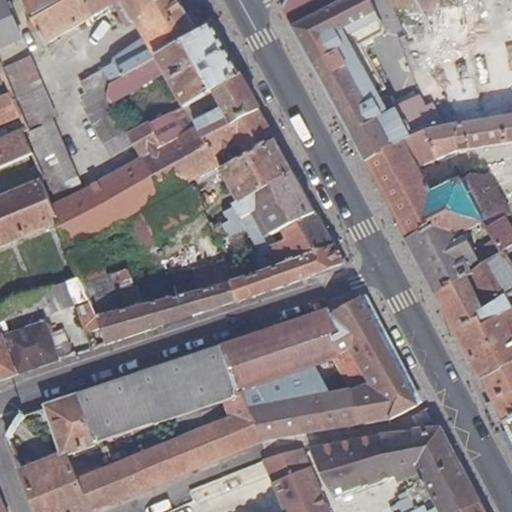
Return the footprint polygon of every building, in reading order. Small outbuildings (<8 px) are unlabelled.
[(0,0),(0,46),(21,38),(5,0),(0,0)] [(25,0),(34,21),(72,0),(25,0)] [(121,0),(137,26),(178,1),(177,0),(72,0),(34,21),(46,43),(121,0)] [(348,137),(366,170),(439,131),(435,116),(427,118),(416,98),(394,101),(394,105),(390,106),(385,100),(374,107),(366,93),(377,87),(355,44),(382,30),(368,0),(353,0),(316,20),(304,0),(287,0),(282,14),(301,49),(348,137)] [(353,0),(304,0),(316,20),(353,0)] [(459,8),(456,0),(384,0),(390,12),(435,3),(441,32),(449,31),(462,29),(459,8)] [(144,38),(185,12),(182,6),(178,1),(137,26),(141,32),(144,38)] [(198,33),(185,12),(144,38),(113,61),(112,65),(103,70),(110,83),(134,70),(154,58),(198,33)] [(198,33),(154,58),(182,106),(184,105),(208,92),(240,74),(227,51),(212,24),(198,33)] [(409,31),(411,46),(439,42),(437,27),(409,31)] [(455,63),(468,60),(462,29),(449,31),(455,63)] [(511,72),(511,53),(469,62),(472,80),(511,72)] [(5,66),(32,127),(56,116),(30,55),(5,66)] [(425,89),(463,82),(472,80),(469,62),(468,60),(455,63),(416,70),(425,89)] [(80,97),(86,108),(106,96),(110,83),(103,70),(81,82),(86,93),(80,97)] [(107,97),(139,79),(134,70),(110,83),(106,96),(107,97)] [(480,124),(511,118),(511,72),(472,80),(480,124)] [(251,95),(240,74),(208,92),(218,109),(194,122),(184,105),(182,106),(167,114),(179,135),(196,126),(206,140),(260,110),(251,95)] [(449,101),(454,128),(480,124),(472,80),(463,82),(466,97),(449,101)] [(0,94),(0,129),(1,131),(24,122),(11,90),(0,94)] [(106,96),(86,108),(84,109),(104,143),(126,130),(123,125),(107,97),(106,96)] [(206,140),(215,157),(226,151),(229,156),(228,167),(276,140),(269,128),(260,110),(206,140)] [(167,114),(135,133),(129,135),(142,158),(165,196),(220,165),(215,157),(206,140),(196,126),(179,135),(167,114)] [(511,118),(480,124),(454,128),(439,131),(366,170),(380,195),(385,206),(425,185),(418,173),(453,155),(511,144),(511,118)] [(53,122),(29,132),(60,205),(85,191),(53,122)] [(129,135),(135,133),(128,122),(123,125),(126,130),(129,135)] [(0,166),(31,152),(22,129),(0,139),(0,166)] [(228,167),(221,171),(239,204),(294,173),(287,160),(276,140),(228,167)] [(85,191),(60,205),(53,209),(59,224),(69,250),(165,196),(142,158),(85,191)] [(237,213),(242,210),(254,232),(261,229),(262,231),(271,226),(276,234),(316,212),(306,194),(294,173),(239,204),(233,207),(237,213)] [(456,227),(467,248),(488,236),(500,256),(511,248),(511,234),(504,220),(509,217),(488,177),(470,178),(462,183),(460,180),(438,192),(436,187),(428,191),(425,185),(385,206),(410,252),(456,227)] [(0,249),(59,224),(53,209),(40,178),(0,195),(0,249)] [(207,206),(195,185),(141,216),(154,237),(203,209),(207,206)] [(326,231),(316,212),(276,234),(267,239),(260,243),(224,265),(222,259),(190,270),(196,290),(230,281),(334,246),(326,231)] [(142,250),(156,242),(154,237),(141,216),(127,224),(142,250)] [(233,253),(222,223),(211,229),(224,258),(233,253)] [(415,262),(422,275),(461,252),(467,248),(456,227),(410,252),(415,262)] [(261,229),(254,232),(260,243),(267,239),(262,231),(261,229)] [(103,277),(91,244),(71,255),(80,278),(83,285),(103,277)] [(334,246),(230,281),(237,301),(238,303),(281,289),(311,278),(312,276),(344,265),(340,256),(334,246)] [(435,299),(466,281),(484,268),(475,252),(465,258),(461,252),(422,275),(427,285),(435,299)] [(490,279),(507,269),(500,256),(484,268),(490,279)] [(490,279),(484,268),(466,281),(485,314),(504,302),(511,296),(511,265),(507,269),(490,279)] [(204,312),(237,301),(230,281),(196,290),(116,312),(103,277),(83,285),(80,278),(65,282),(74,303),(85,332),(99,327),(106,345),(204,312)] [(485,314),(466,281),(435,299),(445,318),(466,357),(479,381),(511,364),(511,315),(504,302),(485,314)] [(40,291),(49,312),(74,303),(65,282),(40,291)] [(352,391),(355,389),(369,382),(377,394),(369,395),(354,398),(361,425),(393,420),(397,418),(418,406),(409,390),(388,350),(374,323),(362,299),(332,310),(353,350),(331,356),(338,367),(352,391)] [(237,386),(302,365),(331,356),(353,350),(332,310),(321,314),(219,348),(232,388),(237,386)] [(1,335),(0,332),(0,381),(65,359),(72,357),(61,331),(49,334),(44,322),(1,335)] [(146,373),(78,396),(95,445),(154,425),(155,426),(234,393),(232,388),(219,348),(146,373)] [(338,367),(331,356),(302,365),(306,377),(338,367)] [(511,364),(479,381),(488,398),(501,423),(505,422),(511,417),(511,364)] [(358,393),(365,389),(369,395),(377,394),(369,382),(355,389),(358,393)] [(66,456),(95,446),(95,445),(78,396),(46,407),(62,456),(21,473),(37,511),(91,511),(193,470),(261,441),(251,416),(249,412),(77,483),(66,456)] [(354,398),(251,416),(261,441),(262,443),(318,432),(343,428),(361,425),(354,398)] [(465,511),(480,504),(460,466),(441,430),(376,436),(311,449),(336,499),(338,498),(343,511),(353,511),(365,507),(358,491),(418,468),(424,482),(401,494),(404,499),(397,503),(401,511),(465,511)] [(329,511),(303,451),(266,461),(287,511),(329,511)]
